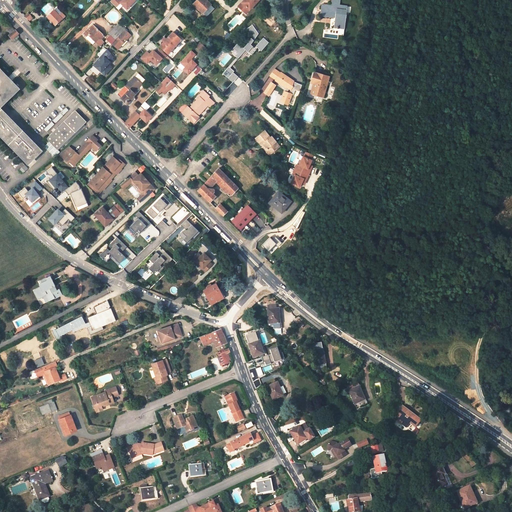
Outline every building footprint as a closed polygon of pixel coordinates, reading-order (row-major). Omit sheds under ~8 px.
[(110,0),(110,1),(116,7),(120,4),(126,10),(135,0),(110,0)] [(214,8),(205,0),(197,0),(192,6),(204,18),(214,8)] [(243,0),(238,6),(243,11),(247,7),(250,10),(258,0),(243,0)] [(320,16),(336,18),(335,28),(345,28),(346,12),(339,12),(340,0),(339,0),(331,0),(331,6),(322,5),(320,16)] [(65,17),(57,8),(47,17),(55,25),(65,17)] [(251,25),(234,48),(238,51),(235,55),(239,58),(245,50),(248,52),(253,46),(250,44),(260,32),(251,25)] [(7,30),(10,34),(15,30),(11,26),(7,30)] [(102,35),(93,26),(84,35),(87,37),(88,35),(95,42),(99,47),(103,43),(100,40),(103,36),(102,35)] [(122,32),(115,26),(108,34),(111,36),(107,40),(112,44),(112,43),(122,32)] [(12,39),(18,34),(15,30),(10,34),(9,35),(12,39)] [(122,32),(112,43),(116,48),(119,44),(122,46),(127,41),(125,40),(130,35),(124,30),(122,32)] [(181,40),(173,33),(166,39),(164,37),(161,40),(163,42),(160,46),(168,54),(181,40)] [(95,42),(88,35),(87,37),(93,44),(95,42)] [(261,51),(269,42),(263,37),(256,46),(261,51)] [(147,64),(150,61),(156,66),(163,58),(153,49),(149,53),(146,50),(140,58),(147,64)] [(104,61),(110,54),(106,50),(93,64),(96,67),(97,66),(102,71),(101,72),(104,75),(111,68),(104,61)] [(232,82),(239,76),(228,66),(222,73),(232,82)] [(0,108),(0,106),(18,89),(12,82),(16,78),(12,73),(7,77),(0,69),(0,134),(28,163),(33,159),(34,160),(37,157),(36,156),(41,151),(0,108)] [(273,70),(269,76),(276,80),(281,73),(275,69),(273,70)] [(281,73),(276,80),(287,88),(285,92),(281,101),(288,104),(292,95),(293,95),(295,90),(297,85),(293,84),(294,82),(281,73)] [(311,94),(323,98),(329,77),(314,73),(311,83),(314,84),(311,94)] [(134,78),(118,95),(127,104),(129,102),(132,103),(135,100),(134,97),(132,95),(141,84),(134,78)] [(164,95),(169,90),(171,87),(164,81),(161,84),(155,91),(159,95),(161,92),(164,95)] [(297,85),(295,90),(300,92),(301,87),(302,85),(294,82),(293,84),(297,85)] [(271,83),(265,92),(269,95),(275,86),(271,83)] [(209,97),(203,91),(197,98),(198,98),(189,108),(183,114),(193,124),(199,117),(198,116),(208,105),(205,102),(208,98),(209,97)] [(210,107),(214,104),(208,98),(205,102),(208,105),(210,107)] [(129,128),(140,117),(143,119),(148,114),(140,107),(135,112),(125,124),(129,128)] [(59,148),(83,124),(85,122),(75,111),(47,139),(58,149),(59,148)] [(83,124),(59,148),(61,149),(85,125),(83,124)] [(270,138),(264,131),(255,139),(261,146),(263,144),(271,153),(279,147),(271,137),(270,138)] [(73,149),(64,159),(68,162),(70,160),(75,163),(84,152),(85,153),(91,146),(96,150),(101,145),(96,141),(97,139),(92,134),(76,153),(73,149)] [(269,155),(271,153),(263,144),(261,146),(269,155)] [(53,146),(48,151),(55,156),(59,151),(53,146)] [(59,154),(64,159),(73,149),(69,146),(59,154)] [(70,160),(69,161),(75,166),(85,153),(84,152),(75,163),(70,160)] [(314,155),(305,152),(303,157),(312,161),(314,155)] [(125,164),(117,156),(115,158),(113,156),(109,161),(110,162),(108,165),(109,167),(106,170),(103,167),(99,172),(101,173),(95,179),(94,178),(90,183),(92,185),(91,186),(99,194),(102,191),(101,190),(102,188),(104,190),(112,180),(111,179),(112,177),(112,178),(117,173),(118,174),(122,169),(120,168),(121,166),(123,167),(125,164)] [(312,161),(303,157),(301,161),(299,165),(297,164),(293,175),(295,176),(291,184),(300,188),(302,183),(303,179),(306,181),(311,170),(308,169),(310,165),(312,161)] [(68,187),(52,167),(47,171),(50,175),(51,174),(53,177),(48,181),(52,186),(53,184),(56,187),(58,186),(62,191),(68,187)] [(209,203),(215,197),(212,194),(214,193),(214,191),(214,190),(214,189),(212,189),(211,189),(209,191),(208,190),(214,183),(216,182),(227,194),(226,195),(229,198),(237,188),(218,169),(198,191),(209,203)] [(141,173),(133,180),(135,184),(136,183),(138,186),(138,187),(139,188),(144,193),(142,195),(138,199),(141,202),(155,190),(141,173)] [(129,177),(125,181),(126,183),(121,187),(124,189),(131,183),(134,185),(135,184),(133,180),(129,177)] [(26,187),(19,193),(23,198),(26,195),(33,203),(37,200),(36,198),(39,195),(37,192),(42,188),(35,181),(31,185),(33,188),(29,191),(26,187)] [(52,186),(48,181),(47,182),(54,189),(56,187),(53,184),(52,186)] [(79,185),(76,182),(66,190),(69,194),(71,193),(77,207),(87,202),(81,188),(81,189),(79,185)] [(214,183),(226,195),(227,194),(216,182),(214,183)] [(69,194),(66,190),(65,190),(68,194),(71,194),(78,210),(89,206),(87,202),(77,207),(71,193),(69,194)] [(291,201),(278,191),(269,203),(275,208),(276,207),(282,212),(291,201)] [(163,196),(147,212),(153,219),(164,208),(166,210),(172,204),(163,196)] [(227,212),(220,204),(216,209),(223,216),(227,212)] [(240,230),(257,214),(247,204),(230,221),(240,230)] [(102,206),(94,214),(104,225),(112,218),(111,217),(118,211),(113,206),(106,212),(102,206)] [(61,212),(58,209),(47,220),(54,226),(58,222),(62,226),(68,219),(71,222),(74,218),(65,208),(61,212)] [(150,222),(139,211),(135,215),(138,218),(129,227),(135,232),(136,231),(139,233),(150,222)] [(200,232),(187,220),(181,225),(186,229),(180,235),(187,242),(192,237),(194,239),(200,232)] [(152,224),(141,234),(149,242),(160,232),(152,224)] [(123,251),(127,247),(117,237),(116,238),(109,245),(112,248),(110,251),(107,248),(100,255),(103,258),(109,252),(120,263),(126,257),(121,253),(120,251),(121,250),(123,251)] [(159,272),(173,259),(166,253),(160,259),(158,257),(160,255),(157,252),(150,259),(154,263),(150,267),(156,272),(157,271),(159,272)] [(195,261),(195,262),(198,265),(201,269),(203,271),(203,272),(211,265),(208,262),(210,260),(203,253),(200,256),(197,253),(192,258),(195,261)] [(55,286),(50,276),(46,278),(45,277),(39,281),(42,287),(35,291),(39,298),(47,294),(51,300),(59,296),(56,291),(54,286),(55,286)] [(42,287),(39,281),(37,281),(40,286),(33,290),(38,300),(44,297),(46,302),(51,300),(47,294),(39,298),(35,291),(42,287)] [(211,303),(223,297),(215,284),(204,290),(204,291),(199,294),(205,304),(210,301),(211,303)] [(97,314),(87,318),(89,322),(91,325),(93,330),(102,326),(116,321),(111,308),(110,308),(109,307),(110,307),(108,300),(94,307),(97,314)] [(268,310),(269,324),(270,324),(270,326),(273,326),(273,330),(282,329),(282,323),(280,323),(279,309),(276,309),(276,305),(268,306),(268,310)] [(82,316),(53,331),(57,338),(72,330),(85,323),(82,316)] [(85,323),(72,330),(73,332),(86,327),(91,325),(89,322),(85,323)] [(182,336),(177,324),(161,330),(163,333),(159,335),(162,343),(182,336)] [(93,330),(91,325),(86,327),(89,335),(103,329),(102,326),(93,330)] [(214,341),(216,347),(227,343),(221,328),(199,336),(204,345),(214,341)] [(246,336),(253,358),(264,354),(260,345),(260,346),(258,341),(255,333),(246,336)] [(181,339),(167,344),(168,348),(182,342),(181,339)] [(325,364),(321,344),(310,346),(314,366),(325,364)] [(284,358),(282,353),(279,354),(277,347),(270,350),(271,354),(262,358),(263,363),(265,362),(266,366),(271,364),(271,363),(284,358)] [(227,362),(224,354),(220,356),(218,357),(220,364),(227,362)] [(41,357),(34,360),(37,368),(44,365),(41,357)] [(153,369),(157,378),(155,378),(157,384),(167,380),(166,375),(167,375),(167,373),(171,372),(166,359),(159,362),(161,366),(153,369)] [(59,377),(56,371),(55,367),(57,366),(55,362),(35,370),(37,375),(44,371),(45,374),(49,384),(60,379),(60,381),(66,379),(65,374),(61,376),(59,377)] [(283,395),(277,383),(267,387),(273,400),(283,395)] [(347,387),(356,409),(367,405),(357,383),(347,387)] [(337,394),(329,386),(325,390),(333,398),(337,394)] [(116,387),(105,391),(105,392),(97,395),(98,398),(93,400),(97,412),(102,410),(101,407),(101,405),(109,402),(109,404),(114,403),(112,397),(118,395),(116,387)] [(229,405),(236,421),(242,419),(243,418),(236,402),(238,401),(234,394),(228,396),(231,404),(229,405)] [(56,410),(53,402),(48,404),(51,412),(56,410)] [(397,421),(406,427),(409,423),(415,427),(420,420),(402,406),(396,416),(399,419),(397,421)] [(59,420),(65,435),(77,430),(71,416),(70,416),(68,412),(59,416),(60,420),(59,420)] [(187,432),(193,429),(193,428),(197,426),(193,416),(187,419),(188,422),(185,424),(181,416),(173,419),(177,429),(184,426),(187,432)] [(290,432),(300,447),(315,438),(305,423),(290,432)] [(239,432),(246,429),(244,424),(236,427),(239,432)] [(234,450),(253,440),(255,443),(261,440),(258,434),(251,436),(250,434),(231,443),(231,444),(227,446),(230,453),(234,451),(234,450)] [(332,452),(334,456),(336,455),(338,459),(346,454),(343,449),(350,445),(347,438),(337,444),(336,442),(330,441),(328,442),(327,446),(331,448),(334,451),(332,452)] [(361,447),(369,444),(366,439),(355,444),(358,452),(362,450),(361,447)] [(376,441),(369,444),(372,451),(379,448),(376,441)] [(155,445),(142,443),(142,445),(138,444),(128,448),(132,457),(141,454),(141,453),(152,455),(164,450),(161,443),(155,445)] [(91,454),(97,469),(102,467),(104,471),(114,467),(109,456),(104,458),(101,450),(91,454)] [(386,470),(383,455),(372,458),(375,468),(371,469),(373,478),(382,476),(381,472),(386,470)] [(63,456),(57,460),(60,465),(66,461),(63,456)] [(188,465),(190,477),(205,475),(204,463),(188,465)] [(427,473),(435,490),(447,484),(443,475),(445,474),(441,466),(427,473)] [(31,478),(39,500),(49,496),(45,484),(53,480),(49,471),(31,478)] [(273,491),(271,480),(256,482),(258,494),(273,491)] [(142,501),(157,498),(155,486),(140,489),(142,501)] [(477,503),(469,486),(457,492),(464,508),(477,503)] [(356,494),(348,496),(349,500),(347,500),(349,511),(358,511),(360,511),(358,502),(372,500),(371,493),(357,496),(356,494)] [(210,511),(212,511),(221,511),(218,505),(215,506),(213,501),(209,504),(200,508),(197,507),(190,510),(190,511),(210,511)]
